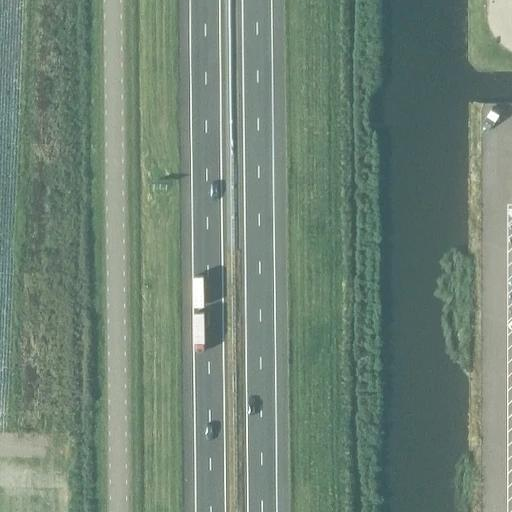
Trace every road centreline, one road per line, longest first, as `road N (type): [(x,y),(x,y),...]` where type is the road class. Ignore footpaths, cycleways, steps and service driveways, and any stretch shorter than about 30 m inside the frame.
road 1 (motorway): [(262,511),(256,0)]
road 2 (motorway): [(206,0),(211,511)]
road 3 (unclassified): [(117,511),(116,0)]
